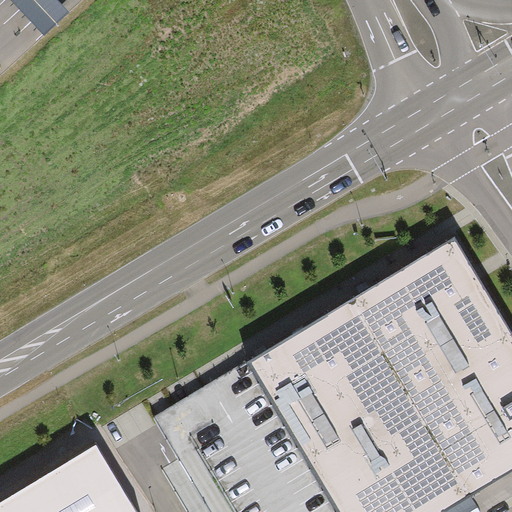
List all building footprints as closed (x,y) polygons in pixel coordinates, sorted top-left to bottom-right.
[(59,0),(12,0),(51,39),(75,16),(59,0)] [(164,4),(162,2),(158,0),(144,0),(145,0),(154,13),(157,13),(164,7),(164,4)] [(161,86),(114,35),(101,46),(148,97),(161,86)] [(98,46),(0,135),(0,201),(19,223),(41,203),(150,103),(146,99),(98,46)] [(444,511),(511,472),(511,339),(455,244),(254,362),(258,369),(341,511),(444,511)] [(341,511),(258,369),(254,362),(174,408),(178,416),(189,433),(234,511),(341,511)] [(137,511),(96,444),(0,501),(0,511),(137,511)]
